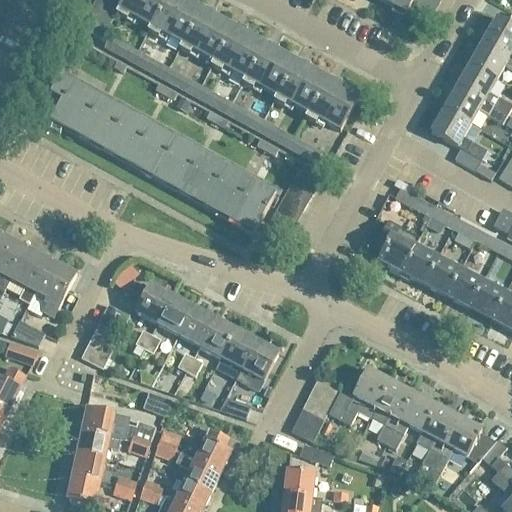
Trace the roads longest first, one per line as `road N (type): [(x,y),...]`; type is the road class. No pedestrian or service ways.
road 1 (residential): [(304,290),(415,85)]
road 2 (residential): [(511,406),(328,304)]
road 3 (residential): [(304,290),(120,233)]
road 4 (residential): [(415,85),(253,0)]
road 5 (residential): [(45,379),(120,233)]
road 6 (residential): [(267,439),(328,304)]
road 7 (unknown): [(385,139),(511,209)]
road 8 (residential): [(120,233),(0,166)]
